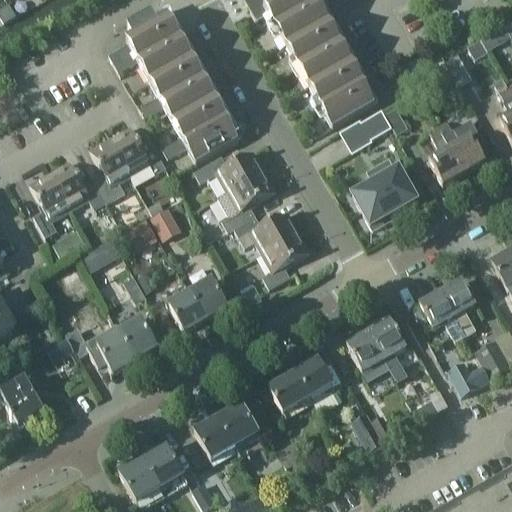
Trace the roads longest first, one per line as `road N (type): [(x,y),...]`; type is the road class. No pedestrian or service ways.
road 1 (residential): [(72,452),(362,282)]
road 2 (residential): [(362,282),(196,0)]
road 3 (residential): [(0,182),(117,113),(84,40),(143,0)]
road 4 (residential): [(362,282),(511,197)]
road 5 (residential): [(383,499),(511,421)]
